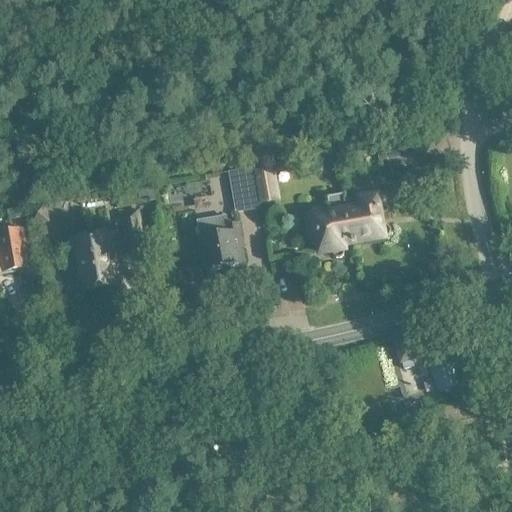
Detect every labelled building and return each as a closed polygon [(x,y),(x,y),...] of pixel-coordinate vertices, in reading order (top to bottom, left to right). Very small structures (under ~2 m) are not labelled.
[(407,157),(406,156),(404,143),(377,148),(379,162),(407,157)] [(260,209),(253,169),(229,174),(236,213),(260,209)] [(261,203),(277,200),(275,185),(259,188),(261,203)] [(381,228),(375,191),(363,193),(360,198),(361,202),(345,204),(352,244),(386,239),(387,238),(388,237),(389,236),(390,235),(390,234),(390,232),(390,231),(390,230),(389,229),(388,228),(387,227),(386,227),(384,227),(381,228)] [(345,204),(344,196),(331,198),(334,216),(309,220),(312,236),(317,235),(321,255),(332,253),(332,255),(333,256),(334,258),(336,259),(337,260),(339,259),(340,259),(342,258),(343,257),(344,256),(344,255),(344,254),(344,253),(343,246),(352,244),(345,204)] [(50,223),(47,206),(27,209),(30,227),(50,223)] [(78,275),(81,292),(120,285),(116,267),(120,266),(118,254),(144,250),(138,213),(123,216),(126,234),(72,243),(75,260),(70,261),(73,276),(78,275)] [(197,223),(206,270),(242,264),(238,239),(242,239),(239,225),(228,227),(226,218),(197,223)] [(0,273),(29,269),(22,231),(0,234),(0,273)] [(287,234),(273,237),(277,262),(292,260),(287,234)] [(450,359),(440,362),(434,342),(428,344),(424,328),(395,336),(404,370),(414,367),(412,360),(430,355),(432,364),(430,365),(438,392),(458,387),(450,359)]
